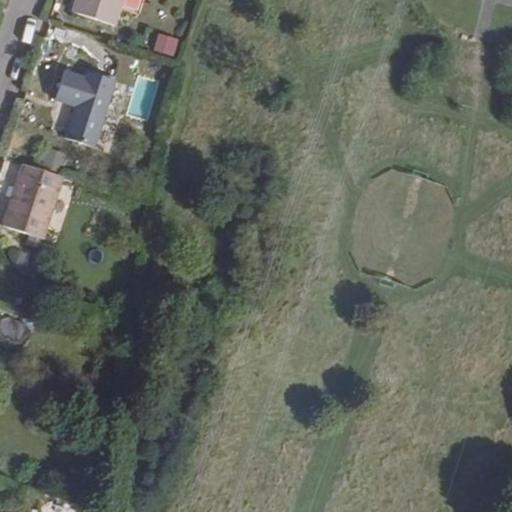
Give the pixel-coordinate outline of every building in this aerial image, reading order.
[(113,28),(122,0),(77,0),(73,15),(113,28)] [(156,33),(153,52),(174,55),(177,36),(156,33)] [(87,73),(84,80),(63,73),(54,100),(76,107),(65,140),(91,149),(113,82),(87,73)] [(38,250),(62,179),(23,165),(2,227),(29,237),(26,246),(38,250)] [(33,276),(40,258),(13,250),(7,268),(33,276)] [(52,511),(75,511),(76,509),(55,503),(52,511)]
